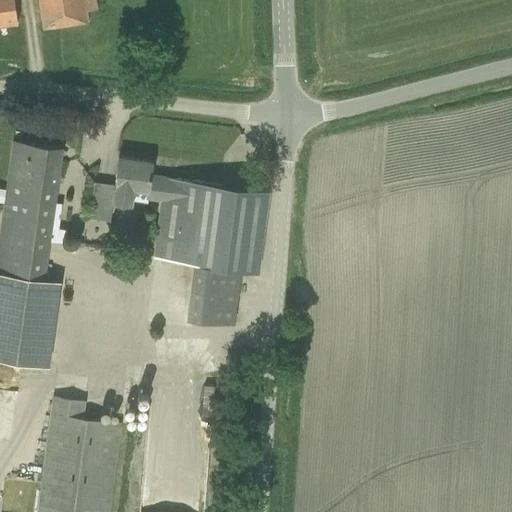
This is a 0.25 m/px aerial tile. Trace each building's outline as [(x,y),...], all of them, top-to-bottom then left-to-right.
[(0,0),(0,25),(16,23),(13,0),(0,0)] [(38,0),(42,27),(86,20),(85,9),(83,0),(38,0)] [(0,223),(0,358),(48,366),(60,281),(43,278),(43,276),(58,168),(61,148),(12,141),(9,161),(0,223)] [(94,181),(89,217),(108,220),(111,199),(115,200),(117,203),(123,204),(126,201),(131,202),(131,199),(146,201),(147,197),(164,200),(164,206),(157,257),(173,259),(192,262),(203,182),(149,175),(151,160),(117,156),(114,175),(113,183),(94,181)] [(203,182),(192,262),(239,268),(257,270),(268,190),(203,182)] [(51,395),(35,511),(106,511),(119,422),(82,417),(84,400),(51,395)]
